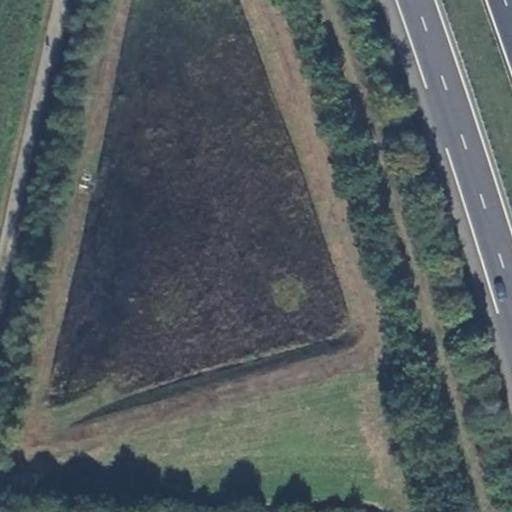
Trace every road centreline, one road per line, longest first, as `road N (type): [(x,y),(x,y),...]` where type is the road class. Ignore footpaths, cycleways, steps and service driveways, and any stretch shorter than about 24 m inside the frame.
road 1 (trunk): [(418,0),(511,288)]
road 2 (unclassified): [(0,265),(61,0)]
